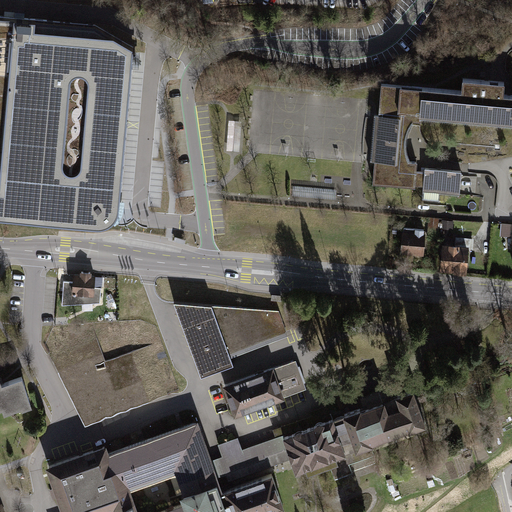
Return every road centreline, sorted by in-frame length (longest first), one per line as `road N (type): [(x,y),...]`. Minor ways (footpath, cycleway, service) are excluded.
road 1 (residential): [(207,267),(187,88),(197,65),(214,51),(257,41),(371,47),(425,0)]
road 2 (secondary): [(511,295),(207,267)]
road 3 (residential): [(34,248),(30,343),(71,426),(35,461),(38,511)]
road 4 (secondary): [(207,267),(34,248)]
